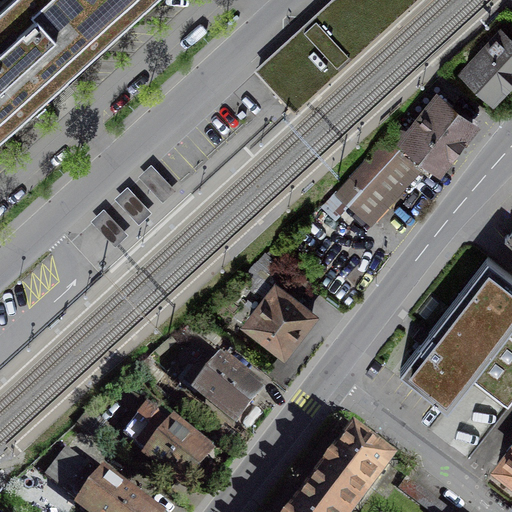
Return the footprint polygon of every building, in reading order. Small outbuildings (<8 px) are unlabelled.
[(154,0),(0,0),(0,138),(63,82),(154,0)] [(293,110),(413,0),(330,0),(255,68),(293,110)] [(465,70),(493,97),(511,76),(511,41),(501,31),(465,70)] [(439,166),(472,123),(437,97),(405,139),(411,144),(404,153),(417,163),(429,173),(436,164),(439,166)] [(337,190),(371,221),(417,163),(404,153),(396,150),(384,138),(383,139),(364,159),(364,160),(349,176),(350,176),(337,190)] [(511,276),(488,257),(429,332),(432,335),(424,345),(421,343),(400,369),(447,407),(477,370),(511,397),(511,276)] [(283,350),(312,313),(296,301),(301,295),(290,287),(286,293),(276,285),(247,323),(283,350)] [(235,421),(258,392),(210,354),(187,383),(235,421)] [(185,484),(208,454),(147,405),(124,435),(185,484)] [(351,511),(391,461),(354,433),(336,457),(335,456),(325,468),(327,469),(309,493),(334,511),(351,511)] [(511,443),(511,445),(497,465),(511,476),(511,443)] [(46,472),(67,487),(86,460),(65,445),(46,472)] [(92,511),(151,511),(89,464),(67,493),(92,511)] [(452,511),(407,478),(399,488),(429,511),(452,511)] [(334,511),(309,493),(294,511),(334,511)]
